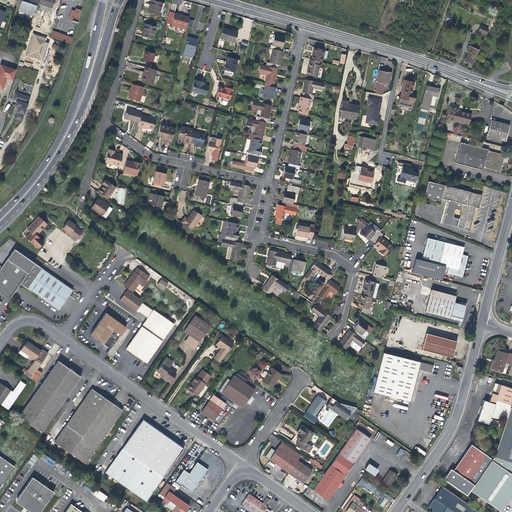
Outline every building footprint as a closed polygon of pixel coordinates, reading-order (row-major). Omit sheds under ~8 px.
[(148,11),(159,14),(162,3),(151,0),(150,5),(148,11)] [(33,16),(36,6),(21,1),(18,11),(33,16)] [(72,20),(77,22),(81,10),(76,9),(75,10),(72,10),(69,18),(72,19),(72,20)] [(174,13),(171,23),(186,28),(189,17),(178,14),(174,13)] [(141,35),(152,38),(155,27),(144,24),(143,29),(141,35)] [(487,35),(489,29),(481,25),(478,32),(487,35)] [(220,38),(233,42),(236,31),(230,29),(223,27),(220,38)] [(72,37),(53,31),(51,37),(70,44),(72,37)] [(32,34),(26,57),(43,62),(49,43),(45,42),(47,38),(32,34)] [(270,48),(272,48),(280,50),(281,47),(282,47),(283,42),(284,37),(274,35),(271,45),(270,45),(270,48)] [(187,37),(183,54),(191,57),(196,39),(191,38),(187,37)] [(463,61),(472,65),(476,55),(479,50),(468,45),(465,51),(467,52),(464,60),(463,61)] [(313,51),(311,59),(318,61),(321,61),(322,57),(326,57),(327,51),(314,47),(313,51)] [(267,62),(266,65),(276,68),(277,64),(279,65),(281,57),(282,51),(280,50),(272,48),(269,63),(267,62)] [(152,62),(154,54),(144,51),(143,54),(142,60),(152,62)] [(234,72),(237,64),(238,64),(239,60),(237,59),(227,56),(226,60),(226,61),(227,61),(226,65),(225,64),(224,69),(234,72)] [(318,64),(318,61),(311,59),(310,59),(308,66),(306,74),(317,76),(319,65),(318,64)] [(488,69),(491,62),(486,60),(482,67),(488,69)] [(0,64),(0,88),(3,90),(4,86),(7,78),(12,80),(16,69),(0,64)] [(264,85),(265,85),(273,87),(275,75),(277,68),(276,68),(266,65),(260,64),(258,73),(266,75),(264,85)] [(156,70),(145,67),(143,75),(141,82),(152,85),(156,70)] [(382,94),(383,87),(387,87),(390,73),(385,72),(379,71),(375,93),(382,94)] [(198,82),(199,81),(195,79),(194,81),(191,91),(205,95),(208,85),(203,84),(201,83),(198,82)] [(303,92),(302,97),(310,98),(312,99),(313,94),(311,94),(312,87),(322,89),(324,83),(306,79),(304,84),(302,92),(303,92)] [(397,104),(411,107),(415,94),(413,94),(411,93),(413,82),(404,80),(400,98),(398,97),(397,104)] [(143,88),(133,85),(131,91),(130,94),(129,94),(127,99),(139,102),(143,88)] [(275,87),(273,87),(265,85),(263,96),(273,98),(273,95),(275,87)] [(421,107),(428,108),(429,104),(433,105),(436,96),(437,96),(439,88),(429,86),(426,85),(421,107)] [(232,88),(228,87),(227,89),(225,88),(224,88),(220,87),(217,97),(223,99),(222,104),(222,105),(225,106),(226,105),(227,100),(229,101),(232,88)] [(17,106),(14,118),(14,119),(22,121),(30,97),(16,93),(14,98),(17,99),(15,105),(16,105),(17,106)] [(306,115),(310,98),(302,97),(300,96),(299,101),(297,107),(299,108),(298,113),(306,115)] [(365,121),(378,124),(379,119),(377,118),(377,117),(381,99),(368,96),(366,102),(369,103),(365,121)] [(339,116),(354,119),(357,105),(352,104),(347,103),(347,101),(342,100),(339,116)] [(257,116),(256,120),(265,122),(266,122),(267,118),(268,118),(269,113),(271,105),(253,101),(251,108),(261,110),(259,116),(257,116)] [(459,111),(457,110),(458,108),(449,106),(446,118),(467,123),(470,113),(459,111)] [(125,110),(123,118),(130,120),(129,122),(138,124),(140,116),(140,114),(125,110)] [(423,131),(427,111),(420,110),(416,129),(423,131)] [(155,120),(140,116),(138,124),(137,125),(147,128),(153,129),(155,120)] [(254,134),(251,133),(249,133),(248,137),(250,137),(250,138),(260,140),(262,135),(263,131),(265,122),(256,120),(247,118),(245,125),(252,127),(255,127),(254,134)] [(298,129),(298,132),(306,134),(308,134),(309,131),(307,131),(309,121),(299,118),(298,123),(297,128),(298,129)] [(486,135),(505,140),(509,125),(490,120),(486,135)] [(157,136),(161,137),(166,138),(165,141),(171,142),(174,129),(159,125),(157,136)] [(184,129),(180,128),(178,139),(182,140),(185,140),(184,143),(189,144),(190,142),(192,131),(193,129),(185,128),(184,129)] [(204,134),(192,131),(190,142),(195,143),(197,143),(196,145),(201,146),(204,134)] [(306,134),(298,132),(295,132),(294,137),(293,143),(294,144),(293,149),(301,151),(305,152),(306,146),(303,146),(304,142),(307,142),(309,134),(308,134),(306,134)] [(375,139),(359,135),(357,145),(373,148),(375,139)] [(207,141),(205,151),(210,152),(210,154),(212,155),(211,159),(211,161),(212,161),(214,161),(215,160),(220,139),(209,136),(207,141)] [(245,155),(247,155),(257,157),(257,154),(260,155),(261,148),(259,147),(260,145),(261,140),(260,140),(250,138),(247,152),(246,151),(245,155)] [(346,147),(352,149),(353,145),(354,140),(348,139),(346,147)] [(488,149),(460,142),(455,162),(483,169),(483,166),(485,166),(484,167),(500,171),(501,166),(502,166),(504,162),(502,162),(504,154),(488,150),(488,149)] [(297,165),(301,151),(293,149),(291,149),(289,154),(288,162),(290,163),(288,167),(295,168),(298,169),(299,165),(297,165)] [(119,166),(122,156),(114,154),(114,152),(108,150),(104,162),(119,166)] [(258,157),(257,157),(247,155),(245,164),(232,161),(231,166),(253,171),(254,168),(255,168),(255,165),(258,157)] [(126,161),(123,172),(136,175),(139,164),(134,162),(133,163),(129,162),(126,161)] [(292,178),(295,168),(288,167),(284,166),(283,170),(282,176),(289,178),(289,181),(300,183),(300,180),(292,178)] [(415,182),(416,176),(417,172),(412,171),(412,168),(402,166),(399,177),(398,176),(397,180),(405,182),(405,179),(415,182)] [(359,180),(371,182),(373,174),(370,173),(366,172),(367,170),(361,169),(359,180)] [(155,171),(152,183),(162,185),(165,173),(159,172),(155,171)] [(101,185),(102,185),(103,186),(98,194),(106,200),(115,188),(104,180),(101,185)] [(198,187),(196,186),(194,196),(205,198),(209,182),(204,181),(200,180),(198,187)] [(238,190),(236,201),(243,203),(245,203),(247,194),(249,186),(230,181),(228,188),(238,190)] [(427,181),(423,196),(440,201),(441,198),(447,199),(441,222),(469,229),(475,206),(478,207),(482,194),(427,181)] [(282,202),(286,203),(292,204),(295,193),(297,194),(299,188),(288,185),(287,191),(284,191),(283,195),(282,202)] [(153,200),(152,204),(162,206),(163,198),(164,196),(154,193),(150,193),(148,199),(153,200)] [(94,211),(101,216),(108,207),(97,199),(94,202),(90,208),(94,212),(94,211)] [(242,206),(243,203),(236,201),(232,200),(231,203),(232,204),(230,215),(240,217),(242,210),(243,206),(242,206)] [(297,205),(292,204),(286,203),(285,206),(277,204),(276,210),(275,217),(283,218),(286,219),(288,214),(295,215),(297,205)] [(191,214),(187,219),(184,217),(181,222),(192,229),(201,216),(193,210),(191,214)] [(45,224),(38,218),(33,224),(32,223),(26,229),(29,232),(23,239),(35,250),(41,243),(34,237),(45,224)] [(369,238),(373,240),(379,232),(376,229),(374,232),(366,225),(367,223),(360,218),(358,223),(363,228),(359,233),(364,237),(368,240),(369,238)] [(66,231),(76,239),(81,232),(75,227),(75,226),(68,221),(62,229),(66,231)] [(238,224),(228,221),(227,226),(222,225),(219,238),(221,239),(236,242),(237,239),(238,234),(238,232),(236,232),(238,224)] [(307,236),(312,236),(314,226),(309,225),(309,227),(297,225),(295,235),(302,236),(307,237),(307,236)] [(353,239),(355,229),(343,227),(341,237),(346,238),(353,239)] [(76,240),(76,239),(66,231),(65,232),(76,240)] [(382,234),(379,232),(373,240),(375,243),(374,245),(376,247),(379,249),(378,251),(383,255),(392,245),(380,236),(382,234)] [(446,272),(462,276),(467,256),(461,254),(463,247),(426,238),(421,260),(448,266),(446,272)] [(241,243),(236,242),(221,239),(221,243),(220,245),(231,247),(228,258),(237,260),(239,251),(241,243)] [(39,298),(49,305),(54,309),(57,310),(71,290),(13,249),(0,267),(0,294),(8,300),(16,289),(19,284),(39,298)] [(286,266),(288,266),(290,259),(291,255),(270,250),(268,257),(266,264),(286,269),(286,266)] [(293,260),(290,259),(288,266),(287,270),(291,271),(291,269),(302,272),(304,261),(298,260),(293,259),(293,260)] [(330,271),(315,260),(303,277),(309,281),(310,279),(313,281),(315,281),(319,275),(325,279),(322,283),(325,285),(329,279),(331,276),(329,273),(330,271)] [(372,275),(383,278),(386,266),(376,264),(374,269),(372,275)] [(136,268),(123,285),(133,291),(139,284),(144,287),(150,277),(136,268)] [(288,286),(281,281),(272,274),(267,281),(261,289),(269,294),(275,286),(284,292),(288,286)] [(161,279),(156,286),(163,291),(168,284),(161,279)] [(339,287),(329,279),(325,285),(317,295),(323,299),(329,291),(334,294),(335,292),(339,287)] [(363,291),(362,295),(372,297),(375,282),(365,279),(364,285),(362,291),(363,291)] [(425,311),(461,321),(465,305),(453,302),(455,295),(430,289),(425,311)] [(127,290),(120,301),(135,311),(143,301),(127,290)] [(369,309),(372,297),(362,295),(361,295),(360,300),(358,306),(361,307),(360,312),(372,316),(374,310),(369,309)] [(147,307),(142,303),(137,310),(142,314),(147,318),(142,325),(125,349),(146,363),(163,339),(173,325),(153,310),(152,311),(147,307)] [(312,326),(320,331),(327,321),(330,316),(315,305),(311,310),(319,316),(312,326)] [(90,335),(111,349),(127,328),(105,313),(90,335)] [(184,331),(189,335),(199,342),(210,326),(195,315),(184,331)] [(353,329),(351,331),(361,338),(363,335),(362,334),(364,330),(368,333),(370,332),(371,330),(371,328),(367,325),(368,324),(364,321),(363,323),(359,320),(356,324),(353,328),(353,329)] [(365,340),(361,338),(351,331),(349,329),(345,335),(338,344),(345,349),(349,344),(358,351),(361,346),(365,340)] [(421,349),(452,357),(456,341),(425,333),(421,349)] [(194,350),(199,342),(189,335),(184,343),(194,350)] [(219,348),(212,358),(219,363),(232,343),(221,335),(214,344),(219,348)] [(40,351),(26,341),(18,353),(32,362),(27,369),(27,370),(29,371),(33,374),(36,370),(47,354),(43,351),(41,349),(40,351)] [(491,368),(501,371),(502,368),(506,369),(508,364),(511,364),(511,354),(510,353),(510,355),(497,350),(494,360),(491,368)] [(261,351),(257,356),(260,359),(265,354),(261,351)] [(409,401),(418,369),(432,373),(433,365),(383,353),(373,392),(409,401)] [(161,377),(170,383),(176,374),(168,369),(172,362),(166,357),(156,371),(162,375),(161,377)] [(501,373),(501,371),(491,368),(494,360),(492,360),(489,369),(501,373)] [(40,433),(80,377),(58,361),(18,417),(40,433)] [(261,381),(271,388),(277,380),(281,375),(270,368),(267,372),(265,371),(263,372),(261,374),(261,376),(264,378),(261,381)] [(35,382),(41,373),(36,370),(33,374),(29,371),(27,370),(27,369),(24,374),(35,382)] [(195,377),(192,381),(193,382),(188,390),(197,397),(211,376),(202,369),(196,377),(195,377)] [(221,393),(242,407),(248,398),(254,390),(233,375),(221,393)] [(12,392),(10,390),(0,383),(0,404),(7,410),(25,385),(20,381),(12,392)] [(501,416),(507,417),(511,401),(511,388),(493,382),(487,401),(484,400),(477,420),(497,427),(501,416)] [(85,464),(122,410),(92,390),(55,442),(85,464)] [(317,396),(311,404),(312,404),(307,412),(315,417),(325,402),(317,396)] [(341,404),(332,397),(327,404),(347,418),(350,415),(355,407),(341,404)] [(200,412),(213,421),(221,409),(208,400),(200,412)] [(500,511),(511,496),(511,401),(507,417),(501,434),(498,444),(495,453),(494,457),(470,491),(500,511)] [(360,408),(355,407),(350,415),(353,418),(360,408)] [(142,419),(104,472),(145,502),(183,448),(142,419)] [(313,434),(301,426),(297,433),(300,435),(297,439),(299,441),(296,445),(308,454),(312,448),(307,444),(313,434)] [(356,430),(339,454),(353,464),(370,439),(356,430)] [(297,461),(279,448),(275,453),(274,455),(270,460),(271,461),(288,474),(297,461)] [(467,449),(449,475),(465,487),(483,460),(467,449)] [(399,450),(397,456),(408,459),(410,453),(399,450)] [(353,464),(339,454),(335,459),(331,466),(345,476),(349,469),(353,464)] [(0,486),(14,467),(0,457),(0,486)] [(310,458),(308,462),(321,468),(323,464),(310,458)] [(297,461),(288,474),(293,477),(296,479),(303,484),(312,471),(298,462),(297,461)] [(191,492),(206,469),(196,462),(188,473),(183,470),(175,481),(191,492)] [(364,470),(374,477),(378,471),(368,464),(364,470)] [(327,501),(345,476),(331,466),(313,491),(327,501)] [(397,476),(390,471),(386,477),(381,483),(383,485),(388,488),(397,476)] [(16,499),(34,511),(38,511),(52,493),(31,478),(16,499)] [(384,508),(391,496),(361,478),(358,484),(380,498),(376,503),(384,508)] [(183,511),(188,505),(171,493),(175,488),(166,482),(158,493),(163,497),(162,499),(168,503),(170,500),(176,504),(170,511),(183,511)] [(433,511),(478,511),(442,487),(427,507),(433,511)] [(93,495),(104,502),(107,496),(96,489),(93,495)] [(252,511),(263,511),(267,507),(256,500),(248,494),(241,504),(252,511)] [(345,511),(363,511),(364,511),(352,503),(345,511)]
